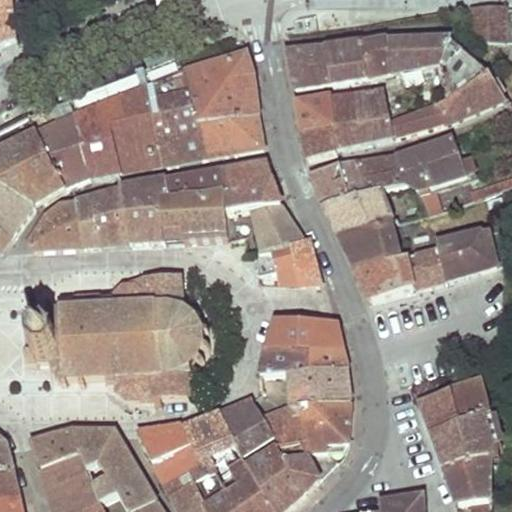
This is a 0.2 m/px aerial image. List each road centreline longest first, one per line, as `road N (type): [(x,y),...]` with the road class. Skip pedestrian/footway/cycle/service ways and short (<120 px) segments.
road 1 (residential): [(243,309),(247,369),(210,408),(127,428),(16,428)]
road 2 (residential): [(0,273),(207,262),(231,274),(243,309)]
road 3 (residential): [(249,0),(200,6),(34,64),(0,84)]
road 4 (residential): [(296,173),(396,152),(511,114)]
road 5 (residential): [(250,0),(296,173)]
road 6 (residential): [(296,173),(349,303)]
road 7 (residential): [(366,351),(488,322)]
